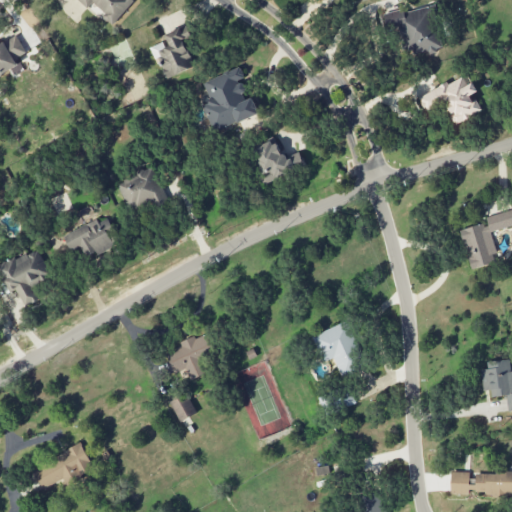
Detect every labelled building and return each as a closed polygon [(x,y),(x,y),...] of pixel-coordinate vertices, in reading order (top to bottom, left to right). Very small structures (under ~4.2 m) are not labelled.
[(77,0),(88,9),(93,3),(105,13),(102,17),(113,26),(134,0),(77,0)] [(383,15),(387,30),(402,26),(409,57),(442,49),(432,6),(404,13),(403,10),(383,15)] [(165,79),(197,66),(184,34),(183,34),(181,29),(164,36),(166,41),(152,47),(165,79)] [(0,44),(0,76),(11,71),(13,76),(24,70),(17,58),(26,53),(16,35),(0,44)] [(213,132),(259,114),(253,98),(243,101),(241,94),(247,92),(243,81),(245,80),(241,68),(203,82),(211,102),(203,105),(213,132)] [(426,112),(445,103),(455,124),(481,113),(472,95),(477,92),(472,81),(466,84),(462,76),(419,97),(426,112)] [(306,167),(299,152),(284,159),(275,139),(251,149),(266,184),(306,167)] [(169,203),(154,167),(117,182),(129,212),(151,203),(154,209),(169,203)] [(470,270),(499,262),(491,231),(511,226),(511,210),(486,217),(487,223),(460,230),(470,270)] [(63,235),(71,252),(81,248),(85,257),(96,252),(97,255),(118,246),(106,219),(99,223),(98,220),(63,235)] [(24,307),(39,300),(32,285),(50,276),(37,249),(0,265),(0,270),(10,293),(17,290),(24,307)] [(312,335),(322,363),(334,358),(341,378),(359,371),(355,360),(361,358),(348,322),(312,335)] [(205,375),(200,359),(213,354),(205,334),(179,343),(180,347),(166,353),(172,371),(185,366),(190,380),(205,375)] [(506,396),(508,412),(511,411),(511,371),(511,372),(509,360),(487,362),(487,369),(481,370),(483,391),(490,390),(491,397),(506,396)] [(343,394),(345,406),(354,405),(352,393),(343,394)] [(170,402),(180,423),(197,414),(187,394),(170,402)] [(43,490),(63,480),(66,486),(95,471),(82,445),(32,469),(43,490)] [(451,472),(450,494),(470,495),(470,493),(511,495),(511,471),(473,471),(472,473),(451,472)] [(383,511),(380,493),(357,497),(360,511),(383,511)]
